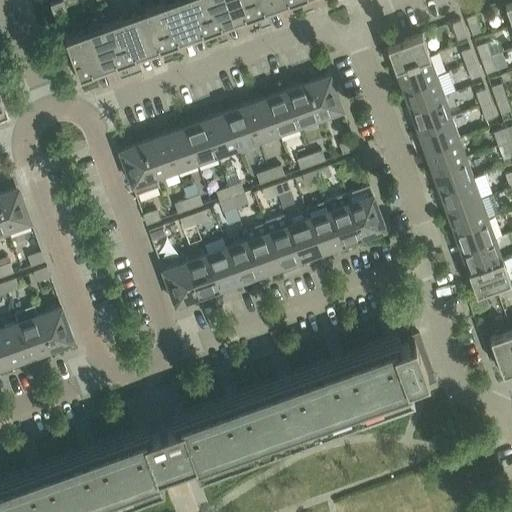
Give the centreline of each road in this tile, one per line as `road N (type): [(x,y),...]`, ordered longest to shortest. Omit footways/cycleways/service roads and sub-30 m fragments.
road 1 (residential): [(348,19),(85,113)]
road 2 (residential): [(348,19),(430,246),(416,268)]
road 3 (residential): [(169,349),(416,268)]
road 4 (residential): [(169,349),(166,320),(85,113)]
road 5 (residential): [(24,136),(61,254),(111,369)]
road 6 (residential): [(416,268),(459,385),(503,409)]
road 7 (residential): [(0,415),(111,369)]
